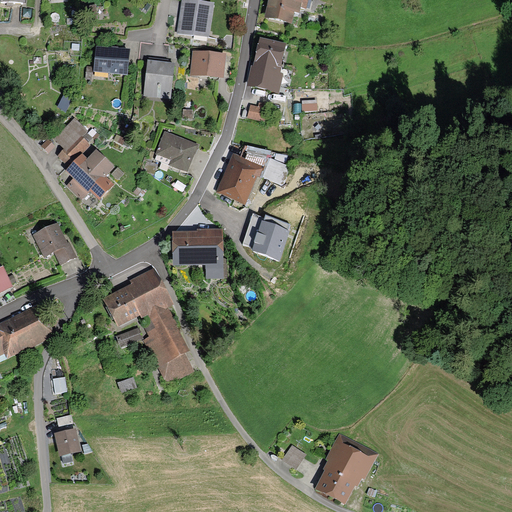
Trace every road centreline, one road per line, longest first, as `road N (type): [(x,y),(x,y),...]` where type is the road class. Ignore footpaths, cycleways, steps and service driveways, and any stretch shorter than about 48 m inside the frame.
road 1 (track): [(344,511),(295,485),(234,425),(150,247)]
road 2 (residential): [(254,0),(234,108),(193,199),(150,247),(109,270)]
road 3 (unclassified): [(46,511),(38,377),(74,286)]
road 4 (unclassified): [(0,111),(109,270)]
